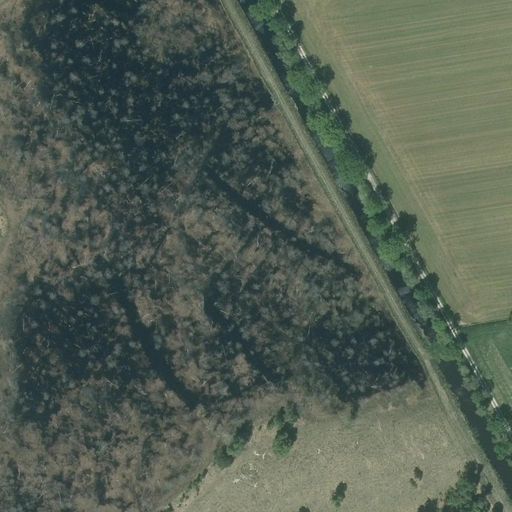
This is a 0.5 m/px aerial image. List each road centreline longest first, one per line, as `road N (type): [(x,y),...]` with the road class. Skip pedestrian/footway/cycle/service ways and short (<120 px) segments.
road 1 (track): [(226,0),(507,511)]
road 2 (track): [(511,442),(268,0)]
